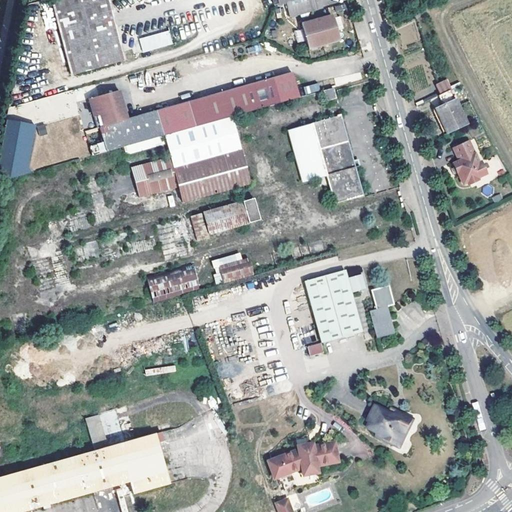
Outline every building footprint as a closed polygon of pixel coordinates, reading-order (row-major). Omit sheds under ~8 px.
[(104,0),(51,0),(72,75),(121,61),(104,0)] [(277,0),(278,5),(286,2),(290,17),(314,10),(312,2),(316,1),(316,0),(277,0)] [(337,41),(331,16),(301,25),(308,49),(337,41)] [(169,29),(139,39),(143,53),(173,44),(169,29)] [(297,42),(303,40),(301,30),(295,31),(297,42)] [(299,97),(293,73),(273,79),(279,102),(299,97)] [(273,79),(244,87),(251,110),(279,102),(273,79)] [(447,80),(436,86),(440,95),(451,90),(447,80)] [(318,83),(304,86),(305,94),(320,90),(318,83)] [(244,87),(196,100),(203,124),(231,116),(251,110),(244,87)] [(334,98),(332,88),(323,91),(326,100),(334,98)] [(119,90),(89,98),(97,127),(99,127),(127,119),(119,90)] [(440,95),(438,96),(442,105),(456,99),(451,90),(440,95)] [(33,126),(79,115),(73,91),(15,105),(18,118),(31,115),(33,126)] [(446,135),(468,124),(456,99),(442,105),(435,109),(446,135)] [(196,100),(156,111),(163,134),(203,124),(196,100)] [(127,119),(99,127),(106,151),(124,146),(161,135),(163,134),(156,111),(127,119)] [(343,115),(288,128),(301,182),(328,176),(334,203),(363,196),(343,115)] [(0,173),(28,178),(36,124),(6,119),(0,157),(0,173)] [(163,144),(161,135),(124,146),(127,154),(163,144)] [(479,163),(469,141),(454,148),(460,161),(454,163),(456,166),(453,167),(453,168),(452,170),(454,173),(458,171),(464,184),(468,182),(469,184),(479,179),(478,178),(486,174),(481,162),(479,163)] [(190,213),(195,237),(261,222),(256,198),(190,213)] [(241,252),(211,260),(217,285),(254,275),(249,257),(242,259),(241,252)] [(148,278),(152,300),(200,291),(195,268),(148,278)] [(362,332),(345,270),(304,282),(321,343),(362,332)] [(375,310),(369,312),(376,338),(393,333),(386,307),(393,305),(388,286),(370,291),(375,310)] [(323,355),(320,343),(309,347),(312,359),(323,355)] [(398,437),(403,440),(412,421),(397,413),(395,416),(376,407),(369,421),(371,422),(369,428),(379,433),(377,436),(394,445),(398,437)] [(153,471),(143,437),(107,447),(99,416),(85,420),(94,451),(0,476),(0,511),(22,511),(114,487),(115,491),(122,489),(124,497),(167,485),(163,469),(153,471)] [(155,434),(143,437),(153,471),(163,469),(165,468),(155,434)] [(398,437),(394,445),(400,447),(403,440),(398,437)] [(297,449),(267,461),(274,478),(301,468),(302,472),(317,469),(316,465),(338,461),(334,441),(312,445),(312,442),(296,446),(297,449)] [(115,491),(120,511),(128,511),(124,497),(122,489),(115,491)] [(291,511),(287,499),(275,503),(278,511),(291,511)]
